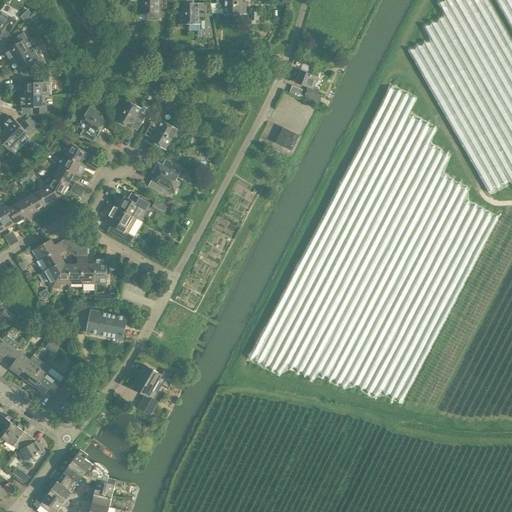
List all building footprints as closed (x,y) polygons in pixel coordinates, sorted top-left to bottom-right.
[(141,0),(141,1),(137,1),(137,14),(147,14),(147,20),(159,20),(160,8),(166,8),(166,0),(141,0)] [(198,30),(201,30),(201,37),(212,37),(210,24),(209,24),(206,24),(206,3),(198,3),(198,6),(193,6),(193,0),(180,0),(181,12),(177,12),(177,24),(198,24),(198,30)] [(240,19),(240,14),(246,14),(246,2),(242,2),(241,0),(216,0),(217,3),(210,3),(213,14),(223,14),(232,14),(232,19),(240,19)] [(0,10),(0,36),(4,30),(9,33),(17,20),(0,10)] [(28,10),(20,17),(24,21),(32,14),(28,10)] [(33,49),(24,32),(11,39),(14,45),(5,50),(6,52),(5,53),(9,61),(11,60),(11,61),(15,59),(33,49)] [(47,63),(42,55),(37,46),(33,49),(15,59),(21,70),(31,65),(34,70),(47,63)] [(317,77),(300,70),(295,81),(308,86),(304,97),(309,99),(308,102),(317,105),(320,95),(317,94),(318,90),(313,88),(317,77)] [(26,95),(43,95),(51,95),(51,85),(51,76),(36,76),(36,82),(26,82),(26,95)] [(298,97),(301,89),(292,85),(289,93),(298,97)] [(43,95),(26,95),(22,95),(22,108),(32,108),(32,114),(47,114),(47,105),(43,105),(43,95)] [(144,102),(141,108),(123,97),(116,108),(120,110),(114,120),(125,126),(128,121),(132,124),(131,127),(137,130),(151,106),(144,102)] [(101,112),(90,106),(78,126),(84,129),(80,135),(93,143),(97,136),(95,135),(97,130),(100,131),(106,121),(98,116),(101,112)] [(6,129),(21,144),(23,145),(30,138),(28,137),(35,130),(24,120),(19,124),(12,117),(3,126),(6,129)] [(181,131),(161,120),(158,125),(152,121),(145,135),(151,139),(153,136),(157,138),(154,144),(165,150),(171,140),(174,142),(181,131)] [(283,127),(275,142),(291,150),(299,136),(283,127)] [(21,144),(6,129),(0,135),(0,140),(5,145),(0,150),(10,160),(17,154),(14,151),(21,144)] [(88,155),(86,154),(87,152),(72,144),(66,155),(69,156),(80,163),(81,163),(83,159),(85,160),(88,155)] [(69,156),(63,166),(63,167),(74,173),(79,176),(86,166),(85,165),(81,163),(80,163),(69,156)] [(38,163),(42,166),(48,161),(44,158),(38,163)] [(158,162),(151,173),(157,176),(154,181),(152,180),(148,186),(162,194),(165,188),(175,194),(181,183),(176,180),(181,171),(171,165),(169,168),(158,162)] [(69,184),(74,173),(63,167),(63,166),(60,165),(54,175),(69,184)] [(25,175),(29,178),(30,178),(35,173),(31,170),(27,174),(25,175)] [(48,185),(61,197),(62,196),(64,196),(67,191),(66,189),(69,184),(54,175),(48,185)] [(8,184),(11,189),(17,186),(14,181),(8,184)] [(81,197),(86,187),(76,181),(70,190),(81,197)] [(11,189),(8,184),(2,188),(4,193),(11,189)] [(61,197),(48,185),(39,191),(47,205),(48,205),(56,200),(61,197)] [(39,191),(29,197),(28,197),(38,214),(49,207),(48,205),(47,205),(39,191)] [(28,220),(38,214),(28,197),(26,193),(15,199),(18,203),(26,217),(28,220)] [(134,216),(133,216),(140,220),(150,204),(132,193),(129,198),(125,196),(119,207),(134,216)] [(162,205),(155,200),(152,206),(159,210),(162,205)] [(16,223),(26,217),(18,203),(8,209),(16,223)] [(129,224),(133,216),(134,216),(119,207),(115,205),(109,216),(118,222),(115,227),(116,228),(113,234),(135,247),(139,240),(124,231),(129,224)] [(0,218),(6,229),(16,223),(8,209),(6,206),(0,209),(0,218)] [(14,231),(5,236),(11,245),(19,240),(14,231)] [(37,247),(43,258),(64,245),(62,241),(55,245),(51,239),(37,247)] [(67,250),(64,245),(43,258),(49,268),(63,259),(60,254),(67,250)] [(77,264),(71,264),(70,284),(83,284),(83,281),(83,256),(77,256),(77,264)] [(88,256),(83,256),(83,281),(83,284),(94,284),(94,281),(95,264),(94,264),(88,264),(88,256)] [(99,279),(99,278),(107,278),(107,258),(94,258),(94,264),(95,264),(94,281),(98,281),(99,279)] [(52,288),(66,264),(63,259),(49,268),(42,272),(49,282),(52,288)] [(66,264),(52,288),(59,288),(59,284),(70,284),(71,264),(66,264)] [(42,297),(46,297),(49,293),(46,288),(39,293),(42,297)] [(7,317),(10,312),(5,308),(1,313),(7,317)] [(86,332),(101,335),(123,339),(127,317),(91,310),(86,332)] [(4,357),(9,360),(17,350),(17,349),(20,345),(6,335),(3,339),(3,340),(0,344),(0,360),(1,361),(4,357)] [(50,350),(54,345),(49,341),(45,346),(50,350)] [(54,345),(50,350),(55,353),(59,348),(54,345)] [(9,368),(19,374),(30,359),(17,350),(9,360),(13,363),(9,368)] [(30,359),(19,374),(27,381),(42,361),(33,355),(30,359)] [(27,381),(36,387),(51,367),(42,361),(27,381)] [(146,366),(133,388),(145,395),(139,408),(151,415),(158,402),(148,396),(161,374),(146,366)] [(52,393),(64,377),(51,367),(36,387),(45,394),(48,390),(52,393)] [(0,440),(1,441),(4,438),(14,424),(12,422),(14,419),(9,415),(8,415),(6,416),(4,417),(0,413),(0,440)] [(4,438),(18,448),(28,434),(23,431),(24,429),(24,427),(24,426),(19,422),(16,425),(14,424),(4,438)] [(33,438),(28,434),(18,448),(20,450),(26,460),(37,453),(40,455),(42,455),(44,454),(45,452),(45,449),(40,441),(36,443),(33,438)] [(88,454),(83,451),(80,449),(37,509),(41,511),(56,511),(58,510),(59,509),(65,501),(70,494),(78,482),(79,482),(85,473),(92,463),(85,458),(88,454)] [(93,479),(97,480),(107,483),(108,477),(108,475),(105,473),(104,471),(102,468),(99,467),(97,466),(94,465),(92,463),(85,473),(92,479),(93,479)] [(24,471),(19,477),(26,482),(31,476),(24,471)] [(0,498),(6,494),(1,486),(8,481),(1,475),(0,475),(0,498)] [(97,480),(95,491),(112,496),(116,479),(108,477),(107,483),(97,480)] [(7,494),(9,492),(14,489),(9,482),(2,486),(7,494)] [(95,491),(92,502),(110,507),(112,496),(95,491)] [(92,502),(89,511),(108,511),(110,507),(92,502)]
